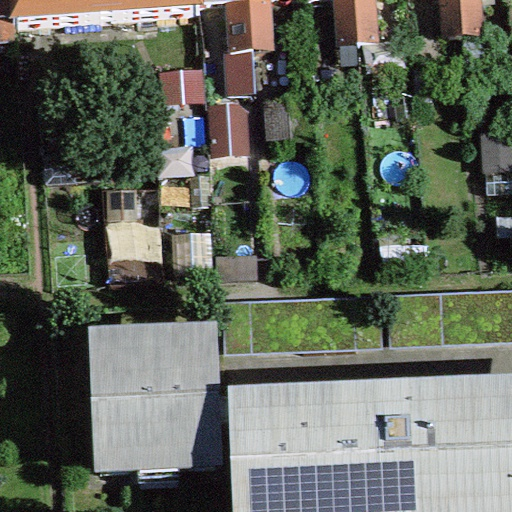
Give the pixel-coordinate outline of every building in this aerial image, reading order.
[(0,0),(0,24),(15,23),(17,23),(15,0),(0,0)] [(199,10),(198,0),(15,0),(17,23),(15,23),(16,31),(36,30),(199,19),(199,10)] [(249,7),(248,0),(198,0),(199,10),(232,8),(249,7)] [(354,0),(345,0),(337,1),(340,49),(357,48),(354,0)] [(371,0),(354,0),(357,48),(375,47),(371,0)] [(459,0),(442,0),(445,41),(462,40),(459,0)] [(476,0),(459,0),(462,40),(480,39),(476,0)] [(266,6),(249,7),(253,55),(269,54),(266,6)] [(249,7),(232,8),(235,56),(253,55),(249,7)] [(36,30),(16,31),(18,59),(38,58),(36,30)] [(235,56),(228,57),(231,100),(256,99),(253,55),(235,56)] [(194,74),(172,75),(173,96),(195,95),(194,74)] [(310,109),(268,111),(270,145),(312,143),(310,109)] [(511,147),(484,149),(486,176),(511,174),(511,147)] [(134,195),(111,197),(113,219),(136,217),(134,195)] [(511,295),(389,300),(391,351),(511,346),(511,295)] [(381,301),(355,302),(357,354),(383,353),(381,301)] [(357,354),(355,302),(300,304),(302,356),(357,354)] [(302,356),(300,304),(224,307),(225,358),(302,356)] [(210,350),(96,356),(102,477),(216,471),(210,350)] [(511,511),(511,411),(238,422),(241,511),(511,511)]
